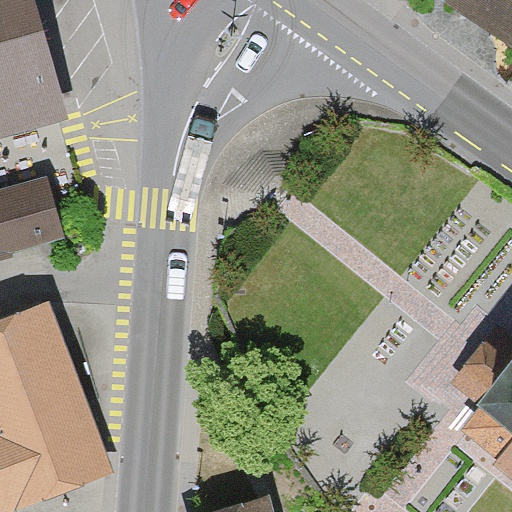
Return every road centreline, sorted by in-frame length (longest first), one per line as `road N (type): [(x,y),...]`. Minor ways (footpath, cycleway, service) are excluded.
road 1 (secondary): [(141,511),(170,168),(180,131),(251,0)]
road 2 (secondary): [(305,0),(511,146)]
